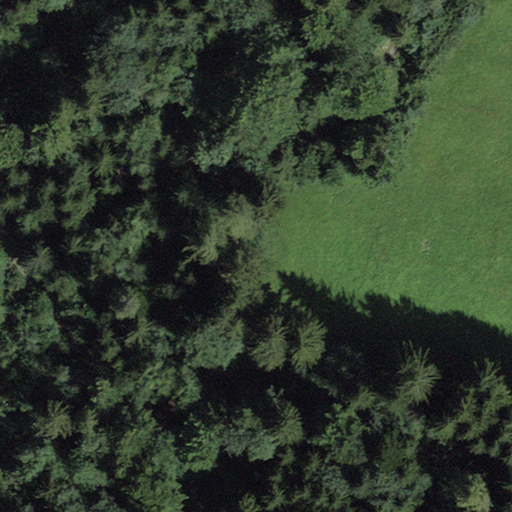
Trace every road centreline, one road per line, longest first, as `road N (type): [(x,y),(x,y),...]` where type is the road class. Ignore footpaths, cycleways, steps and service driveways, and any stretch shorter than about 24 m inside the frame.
road 1 (track): [(97,361),(0,213)]
road 2 (track): [(176,511),(164,439),(97,361)]
road 3 (track): [(491,511),(484,469),(430,459),(394,511)]
road 4 (track): [(0,114),(9,77),(102,0)]
